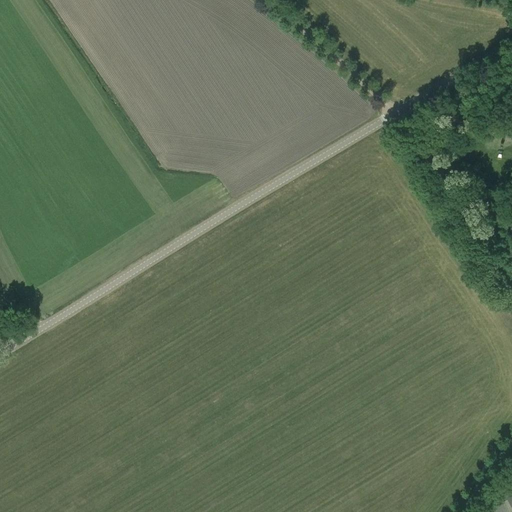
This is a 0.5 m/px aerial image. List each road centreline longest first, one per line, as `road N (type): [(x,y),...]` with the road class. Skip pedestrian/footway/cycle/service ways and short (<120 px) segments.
road 1 (tertiary): [(0,352),(398,112)]
road 2 (unknown): [(269,0),(398,112),(511,138)]
road 3 (unclassified): [(511,290),(398,112)]
road 4 (tertiary): [(398,112),(511,45)]
